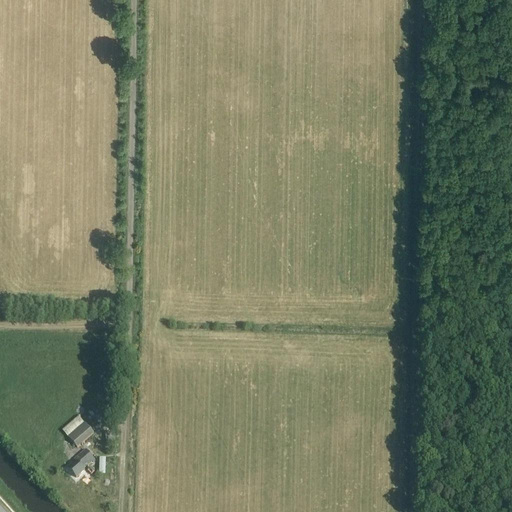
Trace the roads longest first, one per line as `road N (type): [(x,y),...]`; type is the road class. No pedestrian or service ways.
road 1 (track): [(121,511),(132,0)]
road 2 (track): [(0,325),(125,328)]
